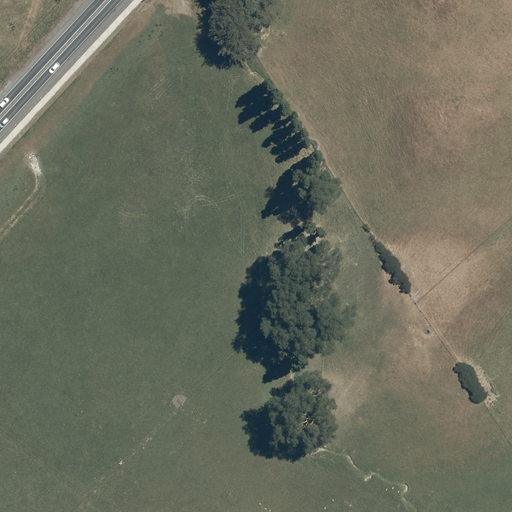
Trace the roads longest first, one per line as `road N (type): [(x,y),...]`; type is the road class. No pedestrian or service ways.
road 1 (trunk): [(117,0),(0,127)]
road 2 (trunk): [(0,108),(100,0)]
